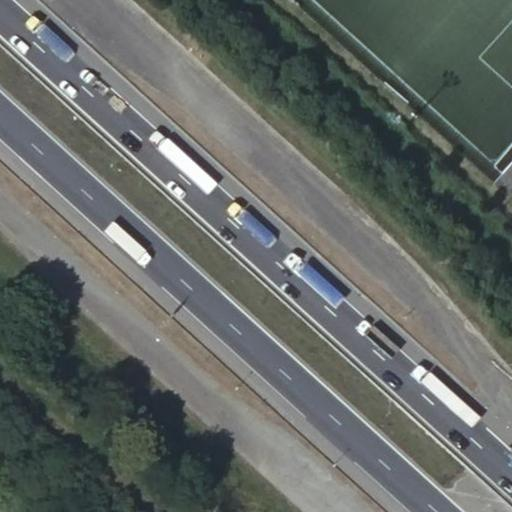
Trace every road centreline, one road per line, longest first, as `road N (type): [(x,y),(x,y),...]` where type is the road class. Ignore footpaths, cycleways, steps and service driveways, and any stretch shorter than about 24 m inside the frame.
road 1 (trunk): [(511,477),(0,11)]
road 2 (trunk): [(0,112),(437,511)]
